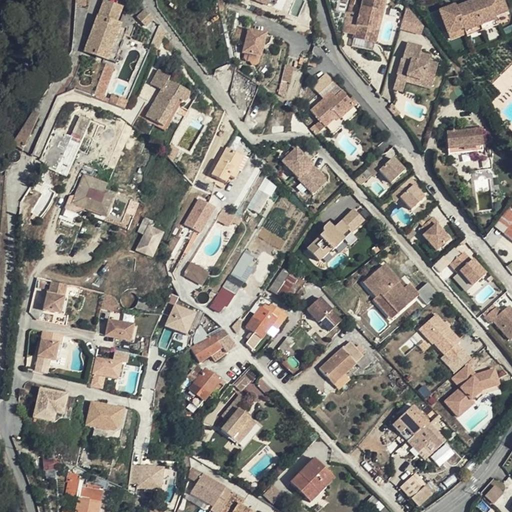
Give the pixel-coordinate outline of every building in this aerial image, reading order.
[(107,0),(100,0),(84,51),(108,59),(126,6),(107,0)] [(351,11),(346,10),(341,30),(353,33),(352,37),(366,40),(371,18),(379,20),(384,0),(361,0),(358,13),(351,11)] [(488,0),(481,0),(482,1),(479,2),(478,0),(476,0),(471,2),(480,26),(495,20),(495,18),(488,0)] [(501,0),(488,0),(495,18),(506,13),(501,0)] [(471,2),(464,5),(465,7),(462,8),(461,6),(455,8),(463,29),(464,32),(480,26),(471,2)] [(454,6),(447,8),(448,11),(446,12),(444,9),(439,12),(448,35),(463,29),(455,8),(454,6)] [(404,14),(401,30),(421,34),(424,18),(404,14)] [(379,20),(371,18),(366,40),(373,42),(379,20)] [(495,20),(480,26),(482,32),(498,26),(495,20)] [(482,32),(480,26),(464,32),(465,35),(466,37),(482,32)] [(270,33),(245,27),(243,41),(248,43),(246,52),(264,56),(270,33)] [(464,32),(463,29),(448,35),(450,41),(465,35),(464,32)] [(366,40),(352,37),(350,44),(371,50),(373,42),(366,40)] [(422,48),(407,43),(402,58),(406,59),(404,64),(401,63),(397,76),(407,79),(407,77),(422,81),(421,87),(431,89),(438,65),(430,63),(431,57),(420,53),(422,48)] [(93,97),(109,103),(110,100),(102,96),(113,68),(106,65),(93,97)] [(292,76),(296,77),(299,68),(285,65),(277,95),(287,97),(292,76)] [(150,84),(160,90),(145,117),(163,126),(178,100),(183,103),(186,101),(188,97),(188,95),(187,92),(167,81),(169,77),(158,70),(150,84)] [(329,73),(315,85),(321,94),(336,82),(329,73)] [(397,76),(393,90),(402,93),(406,83),(421,87),(422,81),(407,77),(407,79),(397,76)] [(336,82),(321,94),(326,99),(334,93),(338,97),(344,92),(336,82)] [(334,93),(313,110),(327,127),(336,119),(340,116),(341,118),(342,119),(357,106),(352,101),(344,92),(338,97),(334,93)] [(124,110),(128,101),(112,95),(110,100),(109,103),(124,110)] [(352,101),(357,106),(360,104),(355,98),(352,101)] [(393,106),(389,108),(397,119),(401,116),(393,106)] [(39,115),(32,111),(16,136),(11,144),(22,151),(39,115)] [(80,116),(55,171),(66,176),(90,120),(80,116)] [(479,130),(446,134),(449,163),(482,160),(479,130)] [(234,179),(238,171),(237,171),(244,157),(227,148),(211,175),(225,183),(229,176),(234,179)] [(295,149),(286,164),(309,192),(324,179),(303,155),(301,156),(295,149)] [(237,171),(238,171),(241,173),(248,160),(244,157),(237,171)] [(389,164),(383,157),(368,169),(375,177),(381,172),(392,185),(407,173),(395,159),(389,164)] [(259,214),(276,185),(264,178),(247,207),(259,214)] [(324,179),(309,192),(315,199),(330,186),(324,179)] [(418,185),(412,179),(392,196),(396,201),(397,202),(401,199),(412,211),(425,199),(419,192),(415,187),(418,185)] [(82,181),(81,181),(72,204),(94,212),(102,190),(82,181)] [(102,190),(94,212),(105,217),(114,195),(102,190)] [(114,195),(105,217),(121,223),(129,201),(114,195)] [(396,201),(392,196),(387,201),(391,205),(396,201)] [(387,201),(379,207),(383,212),(391,205),(387,201)] [(511,224),(504,233),(511,239),(511,209),(510,209),(503,218),(511,224)] [(418,223),(424,228),(435,218),(429,213),(418,223)] [(227,226),(230,221),(219,214),(213,224),(224,231),(227,226)] [(327,223),(323,228),(337,245),(343,239),(340,236),(355,223),(347,215),(333,229),(327,223)] [(227,226),(234,231),(237,226),(230,221),(227,226)] [(337,245),(323,228),(323,230),(324,231),(307,248),(320,261),(331,250),(332,251),(337,245)] [(413,228),(404,236),(409,241),(418,234),(413,228)] [(424,228),(419,232),(424,237),(428,234),(424,228)] [(441,234),(430,245),(437,253),(451,241),(443,232),(441,234)] [(430,245),(429,243),(422,248),(431,258),(437,253),(430,245)] [(157,256),(134,245),(128,258),(151,269),(157,256)] [(471,262),(464,254),(462,256),(456,250),(446,259),(451,266),(459,274),(461,273),(474,287),(487,276),(478,265),(476,267),(474,265),(476,263),(473,260),(471,262)] [(402,288),(397,282),(398,281),(397,280),(383,263),(362,281),(375,296),(379,293),(396,312),(417,295),(425,305),(437,295),(426,282),(415,292),(408,283),(405,286),(402,288)] [(198,288),(204,278),(186,267),(180,278),(198,288)] [(276,293),(289,275),(283,270),(270,289),(276,293)] [(461,273),(459,274),(455,278),(468,293),(474,287),(461,273)] [(230,274),(225,283),(222,286),(234,293),(236,295),(244,282),(230,274)] [(283,298),(296,280),(289,275),(276,293),(283,298)] [(402,288),(405,286),(399,279),(397,280),(398,281),(397,282),(402,288)] [(71,284),(57,280),(53,294),(51,294),(48,308),(62,312),(59,323),(69,326),(72,314),(68,313),(64,312),(68,298),(71,284)] [(234,293),(222,286),(214,299),(225,306),(234,293)] [(396,312),(379,293),(375,296),(373,298),(390,318),(396,312)] [(320,296),(305,310),(328,333),(342,319),(320,296)] [(164,326),(187,334),(196,311),(173,303),(164,326)] [(276,330),(286,315),(284,314),(271,304),(269,307),(265,304),(262,308),(275,319),(271,325),(276,330)] [(486,319),(497,309),(494,305),(483,316),(486,319)] [(259,327),(266,332),(271,325),(275,319),(262,308),(260,307),(258,309),(255,314),(263,321),(259,327)] [(497,309),(486,319),(490,324),(492,323),(510,343),(511,340),(511,311),(509,308),(502,314),(497,309)] [(251,330),(261,338),(266,332),(259,327),(263,321),(255,314),(246,326),(251,330)] [(434,314),(421,325),(434,341),(432,343),(448,362),(451,360),(458,354),(461,352),(455,345),(458,342),(446,328),(442,323),(434,314)] [(239,319),(231,328),(236,335),(238,332),(241,323),(242,322),(242,321),(239,319)] [(134,342),(137,326),(113,320),(109,336),(134,342)] [(272,336),(276,330),(271,325),(266,332),(272,336)] [(417,328),(431,344),(432,343),(434,341),(421,325),(417,328)] [(142,327),(137,326),(134,342),(138,343),(142,327)] [(54,358),(57,359),(61,343),(64,344),(66,334),(47,329),(41,354),(54,358)] [(224,330),(213,336),(222,347),(220,348),(224,354),(235,347),(231,341),(224,330)] [(246,344),(252,350),(252,349),(261,338),(251,330),(247,336),(249,339),(246,344)] [(206,340),(191,348),(199,362),(204,360),(210,355),(220,348),(222,347),(213,336),(206,340)] [(333,385),(345,374),(356,364),(355,363),(363,356),(350,342),(342,349),(341,348),(319,369),(333,385)] [(61,343),(57,359),(62,360),(66,344),(64,344),(61,343)] [(224,354),(220,348),(210,355),(214,361),(224,354)] [(128,363),(130,355),(119,352),(117,359),(128,363)] [(41,354),(37,368),(50,372),(54,358),(41,354)] [(458,368),(465,362),(458,354),(451,360),(458,368)] [(97,356),(93,372),(97,373),(94,385),(105,388),(108,376),(120,380),(124,364),(97,356)] [(478,371),(470,362),(452,377),(460,386),(444,399),(456,415),(473,401),(470,398),(482,388),(501,382),(496,366),(478,371)] [(124,364),(120,380),(125,381),(129,365),(124,364)] [(192,385),(188,390),(200,400),(202,397),(207,389),(216,378),(206,371),(202,376),(200,374),(202,371),(199,369),(197,367),(190,376),(196,380),(201,385),(197,390),(192,385)] [(349,379),(345,374),(333,385),(338,390),(349,379)] [(201,385),(196,380),(192,385),(197,390),(201,385)] [(43,387),(36,416),(55,420),(63,415),(71,417),(76,395),(43,387)] [(240,394),(234,401),(241,407),(247,400),(240,394)] [(221,430),(237,444),(255,423),(239,409),(241,407),(234,401),(221,416),(228,421),(221,430)] [(93,404),(91,413),(103,416),(105,407),(93,404)] [(416,434),(428,422),(412,405),(397,419),(413,436),(416,434)] [(91,413),(88,427),(96,429),(104,431),(114,434),(120,430),(125,412),(105,407),(103,416),(91,413)] [(444,440),(428,422),(416,434),(423,442),(420,444),(429,454),(444,440)] [(423,442),(416,434),(413,436),(407,441),(414,449),(420,444),(423,442)] [(333,478),(314,459),(290,483),(310,502),(333,478)] [(44,461),(44,470),(53,470),(53,461),(44,461)] [(164,487),(163,464),(130,465),(131,488),(164,487)] [(204,470),(198,480),(203,483),(197,493),(214,504),(220,495),(226,498),(231,490),(232,488),(226,485),(204,470)] [(417,507),(436,489),(427,479),(408,497),(417,507)] [(203,483),(198,480),(192,489),(197,493),(203,483)] [(495,484),(485,496),(494,503),(504,491),(495,484)] [(78,499),(100,503),(102,490),(80,486),(78,499)] [(280,495),(271,487),(265,494),(274,502),(280,495)] [(220,495),(214,504),(211,508),(216,511),(220,511),(233,492),(231,490),(226,498),(220,495)] [(220,511),(253,511),(241,504),(246,497),(234,490),(233,492),(220,511)] [(97,511),(100,503),(78,499),(75,511),(97,511)]
